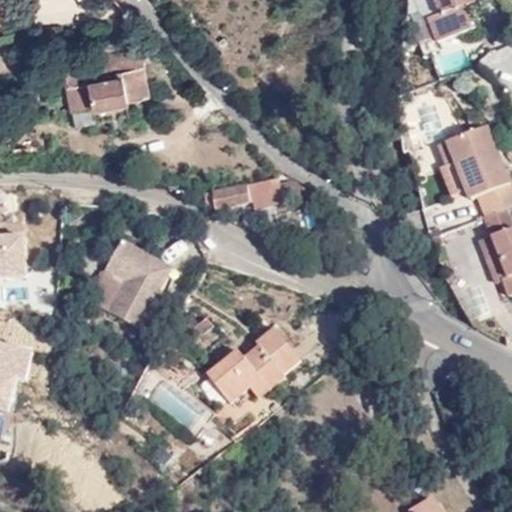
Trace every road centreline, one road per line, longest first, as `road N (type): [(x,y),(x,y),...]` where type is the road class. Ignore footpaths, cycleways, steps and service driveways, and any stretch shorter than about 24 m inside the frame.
road 1 (residential): [(410,319),(277,273),(152,203),(44,180),(0,181)]
road 2 (residential): [(364,214),(274,155),(139,0)]
road 3 (residential): [(364,214),(344,52),(353,0)]
road 4 (residential): [(483,511),(434,425),(410,319)]
